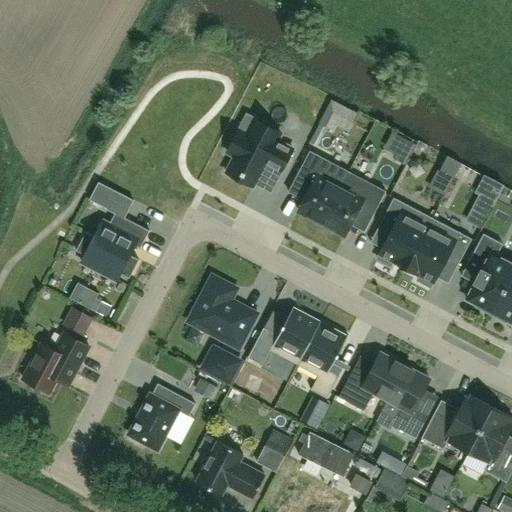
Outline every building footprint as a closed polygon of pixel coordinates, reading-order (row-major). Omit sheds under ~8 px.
[(340,128),(351,107),(334,98),(323,119),(340,128)] [(279,133),(252,119),(245,133),(238,130),(226,153),(233,156),(224,172),(251,186),(263,163),(279,172),(291,149),(276,140),(279,133)] [(299,211),(322,224),(349,172),(310,152),(297,176),(313,185),(299,211)] [(441,167),(431,185),(445,194),(456,176),(441,167)] [(386,192),(349,172),(322,224),(344,236),(358,209),(373,217),(386,192)] [(116,192),(98,183),(89,202),(106,211),(116,192)] [(393,261),(407,268),(433,218),(393,198),(379,226),(391,233),(377,259),(390,266),(393,261)] [(86,233),(76,251),(129,279),(139,260),(130,256),(135,246),(140,249),(149,231),(115,214),(109,226),(102,222),(94,238),(86,233)] [(472,239),(433,218),(407,268),(420,275),(417,281),(431,287),(440,270),(445,273),(448,267),(455,271),(472,239)] [(467,300),(492,313),(511,273),(511,264),(496,257),(503,244),(483,234),(469,263),(481,269),(474,283),(475,284),(467,300)] [(511,273),(492,313),(511,323),(511,273)] [(189,322),(238,348),(256,315),(241,306),(239,309),(229,303),(236,289),(212,277),(189,322)] [(84,336),(93,318),(72,307),(63,325),(84,336)] [(293,307),(288,317),(278,336),(264,328),(248,358),(262,366),(270,351),(297,365),(321,321),(320,321),(320,322),(294,308),(294,307),(293,307)] [(333,364),(336,359),(348,336),(347,335),(347,336),(321,322),(321,321),(297,365),(318,376),(311,390),(327,399),(343,369),(333,364)] [(49,394),(57,379),(69,385),(89,347),(65,334),(55,352),(42,345),(23,381),(49,394)] [(229,383),(240,362),(213,348),(202,369),(229,383)] [(385,402),(404,366),(379,353),(364,383),(351,376),(338,399),(364,412),(373,395),(385,402)] [(426,416),(413,409),(428,380),(404,366),(385,402),(397,408),(388,425),(414,439),(426,416)] [(178,412),(189,418),(196,405),(176,395),(170,406),(151,396),(129,436),(133,438),(132,440),(143,446),(144,444),(157,451),(178,412)] [(466,453),(490,408),(469,396),(467,400),(464,398),(452,421),(434,412),(420,438),(442,450),(446,442),(466,453)] [(483,471),(505,483),(511,469),(511,452),(502,447),(511,427),(511,423),(510,422),(511,419),(490,408),(466,453),(487,464),(483,471)] [(353,448),(372,449),(373,434),(354,433),(353,448)] [(277,468),(289,450),(272,439),(260,458),(277,468)] [(217,442),(196,483),(222,497),(227,486),(253,500),(265,477),(239,463),(243,456),(217,442)] [(435,492),(448,499),(454,488),(441,482),(435,492)] [(330,511),(283,487),(270,511),(330,511)]
